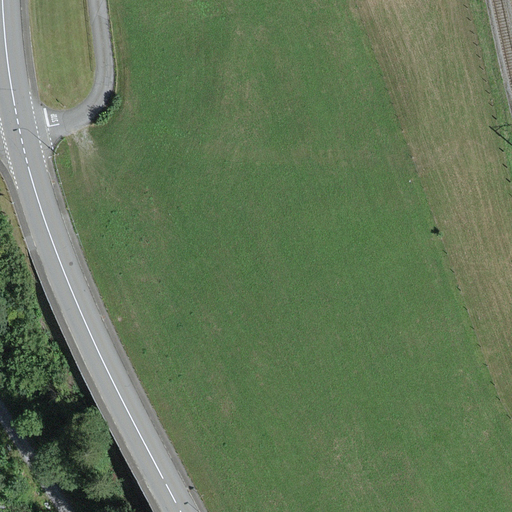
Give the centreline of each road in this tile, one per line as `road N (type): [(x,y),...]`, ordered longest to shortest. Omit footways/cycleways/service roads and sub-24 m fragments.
road 1 (primary): [(18,131),(68,284),(181,511)]
road 2 (unclassified): [(97,0),(105,71),(95,103),(68,123),(18,131)]
road 3 (primary): [(3,0),(18,131)]
